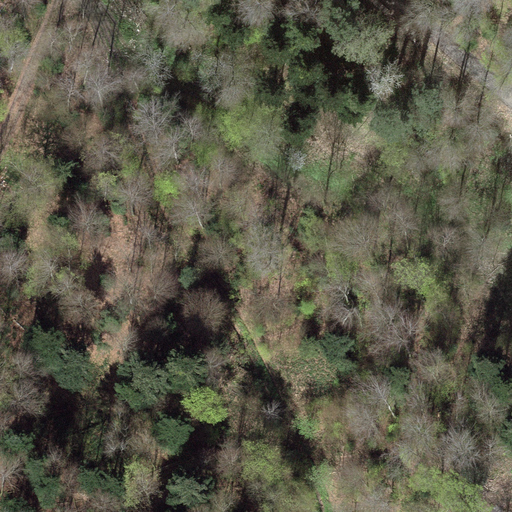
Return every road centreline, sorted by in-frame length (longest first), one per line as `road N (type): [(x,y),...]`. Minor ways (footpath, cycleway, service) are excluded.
road 1 (track): [(394,0),(511,98)]
road 2 (track): [(60,0),(0,137)]
